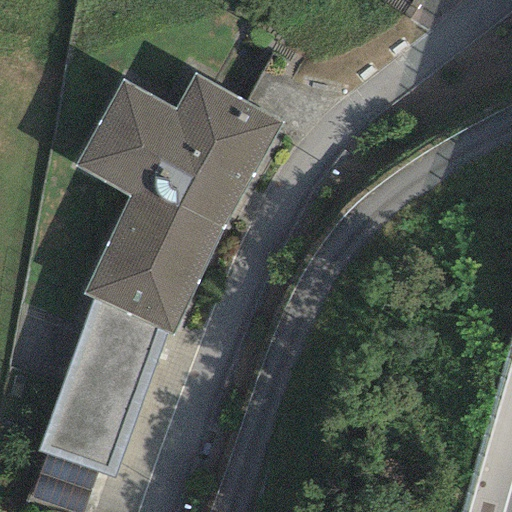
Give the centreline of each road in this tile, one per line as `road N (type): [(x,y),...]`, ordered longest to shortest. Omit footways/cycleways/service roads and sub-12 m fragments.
road 1 (residential): [(164,511),(259,241),(346,123),(499,0)]
road 2 (track): [(229,511),(293,327),(362,213),(511,128)]
